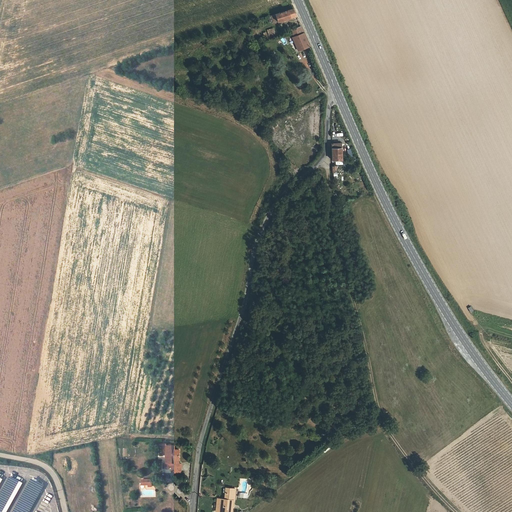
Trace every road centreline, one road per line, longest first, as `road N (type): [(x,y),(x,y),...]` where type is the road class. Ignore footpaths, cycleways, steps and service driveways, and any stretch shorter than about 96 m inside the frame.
road 1 (unclassified): [(337,95),(329,103),(323,159),(276,204),(259,233),(198,454)]
road 2 (track): [(454,511),(407,459),(377,408),(331,227),(323,159)]
road 3 (primary): [(337,95),(409,250),(511,404)]
